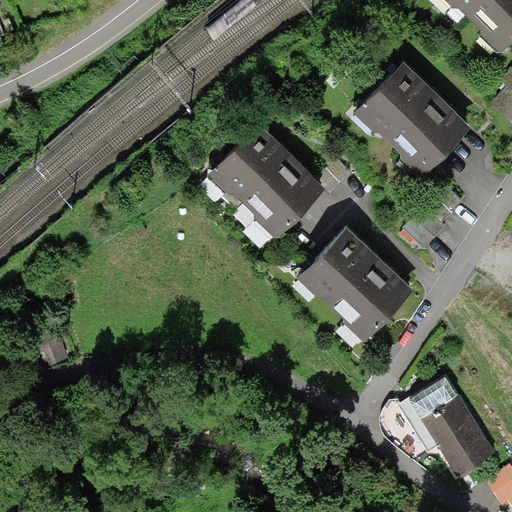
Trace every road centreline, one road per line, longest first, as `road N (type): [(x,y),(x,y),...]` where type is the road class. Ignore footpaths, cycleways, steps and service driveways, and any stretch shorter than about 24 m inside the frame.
road 1 (residential): [(511,176),(361,420)]
road 2 (unclassified): [(0,94),(69,59),(151,0)]
